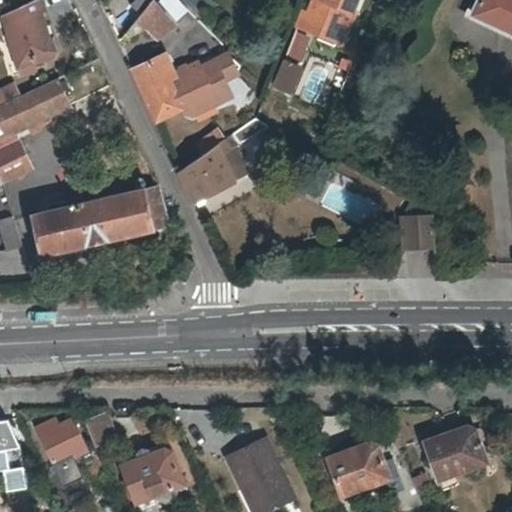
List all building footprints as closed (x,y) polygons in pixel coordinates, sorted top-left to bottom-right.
[(51,43),(41,13),(45,11),(41,0),(36,0),(17,9),(18,11),(4,16),(23,75),(37,70),(35,64),(53,58),(57,52),(53,42),(51,43)] [(124,34),(127,37),(144,30),(157,40),(177,27),(151,0),(124,34)] [(296,25),(340,45),(355,11),(351,9),(355,0),(313,0),(307,14),(302,12),(296,25)] [(511,36),(511,0),(476,0),(471,12),(498,24),(496,29),(511,36)] [(175,77),(164,56),(133,71),(156,120),(181,109),(168,81),(175,77)] [(241,86),(228,58),(214,64),(227,92),(241,86)] [(304,68),(285,60),(274,86),(293,94),(304,68)] [(227,92),(214,64),(201,70),(220,103),(222,107),(230,104),(233,99),(231,92),(227,92)] [(201,70),(199,66),(175,77),(168,81),(181,109),(183,113),(197,113),(220,103),(201,70)] [(0,140),(71,107),(58,78),(19,96),(0,105),(0,140)] [(0,105),(19,96),(14,85),(0,91),(0,105)] [(194,204),(234,183),(233,181),(247,174),(235,148),(240,145),(270,125),(255,117),(232,133),(203,154),(179,171),(194,204)] [(222,140),(215,131),(197,144),(203,154),(222,140)] [(0,177),(2,182),(32,169),(19,141),(0,149),(0,177)] [(42,255),(153,230),(167,226),(167,223),(158,189),(143,192),(99,201),(96,190),(72,196),(74,208),(33,217),(42,255)] [(0,227),(8,251),(24,246),(13,215),(0,220),(0,227)] [(434,248),(433,215),(402,216),(402,248),(434,248)] [(117,436),(107,413),(88,421),(98,444),(117,436)] [(10,420),(0,421),(0,472),(25,471),(24,450),(10,420)] [(38,430),(41,437),(54,465),(86,450),(73,422),(58,429),(54,422),(38,430)] [(451,437),(426,446),(439,481),(489,462),(484,447),(481,448),(474,431),(466,428),(450,434),(451,437)] [(272,511),(295,501),(267,442),(228,461),(243,492),(251,488),(262,511),(272,511)] [(354,453),(329,461),(342,496),(393,479),(387,464),(384,465),(378,447),(371,444),(353,450),(354,453)] [(131,464),(123,467),(136,501),(152,494),(153,497),(181,486),(175,471),(178,470),(171,453),(164,451),(160,452),(158,447),(128,459),(131,464)] [(96,452),(83,458),(93,478),(105,473),(96,452)] [(243,492),(252,511),(262,511),(251,488),(243,492)]
